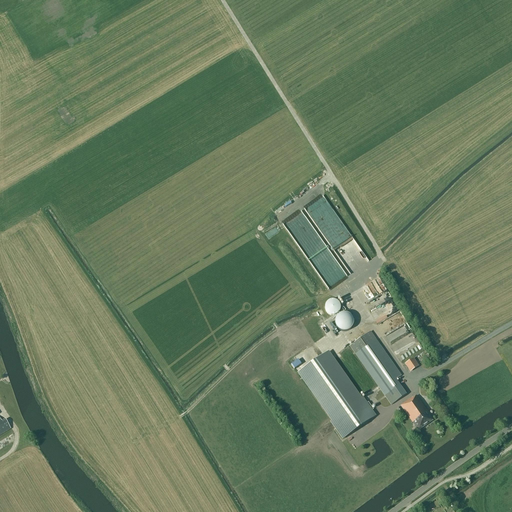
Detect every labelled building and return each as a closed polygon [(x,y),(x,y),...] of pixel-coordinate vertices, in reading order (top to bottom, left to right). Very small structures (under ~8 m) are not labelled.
[(373,319),(394,307),(394,306),(390,298),(387,292),(379,292),(385,288),(381,281),(358,294),(360,298),(360,296),(362,298),(368,299),(369,296),(368,295),(368,294),(374,295),(375,294),(378,294),(378,301),(379,303),(384,303),(379,306),(379,309),(375,308),(369,312),(373,319)] [(325,306),(325,308),(325,309),(325,310),(326,311),(326,312),(327,313),(328,314),(329,315),(330,315),(331,315),(332,315),(333,315),(334,315),(335,315),(336,315),(337,314),(338,314),(338,313),(339,312),(340,311),(340,310),(340,309),(341,309),(341,308),(341,307),(341,306),(340,305),(340,304),(339,303),(338,302),(338,301),(337,301),(336,300),(335,300),(334,300),(333,300),(332,300),(331,300),(330,300),(329,300),(329,301),(328,301),(327,302),(326,303),(325,304),(325,306)] [(331,322),(329,324),(336,334),(338,332),(336,329),(337,329),(338,329),(340,330),(341,331),(343,331),(345,332),(347,331),(348,331),(350,329),(351,328),(353,326),(353,324),(353,323),(353,321),(353,320),(353,319),(352,317),(351,316),(350,315),(349,314),(348,314),(347,313),(346,313),(345,313),(344,313),(343,313),(342,313),(340,314),(338,315),(337,316),(336,317),(336,319),(335,320),(335,322),(335,324),(335,325),(336,326),(336,327),(337,328),(336,329),(331,322)] [(378,325),(379,332),(387,331),(386,323),(378,325)] [(401,375),(383,350),(370,331),(349,346),(384,396),(385,396),(391,405),(406,395),(400,385),(395,379),(401,375)] [(329,351),(297,373),(331,421),(330,422),(342,439),(376,416),(372,410),(373,409),(368,402),(367,403),(364,398),(362,399),(329,351)] [(413,359),(405,364),(411,372),(419,367),(413,359)] [(449,374),(444,366),(435,371),(440,379),(449,374)] [(412,398),(409,400),(400,406),(418,431),(422,428),(433,420),(429,415),(430,415),(416,396),(412,398)] [(0,434),(10,429),(5,419),(1,421),(0,419),(0,434)]
